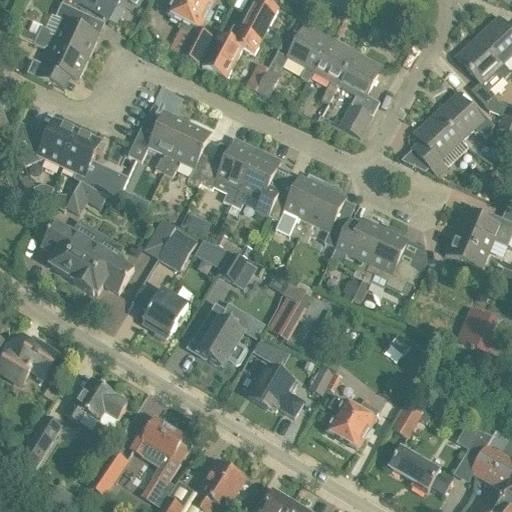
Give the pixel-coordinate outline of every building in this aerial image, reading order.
[(112,0),(91,0),(86,10),(109,23),(119,4),(112,0)] [(172,0),(176,2),(167,18),(183,26),(180,32),(190,37),(179,57),(199,67),(213,40),(199,33),(215,4),(208,0),(172,0)] [(219,37),(200,71),(219,82),(225,71),(230,74),(243,51),(254,58),(278,14),(257,2),(233,45),(219,37)] [(42,29),(38,38),(89,62),(99,39),(85,32),(91,20),(62,6),(56,20),(64,23),(57,37),(42,29)] [(499,21),(478,41),(504,68),(511,60),(511,33),(511,34),(499,21)] [(306,28),(288,61),(306,71),(301,82),(309,86),(314,76),(314,75),(332,42),(306,28)] [(34,63),(28,76),(67,95),(73,82),(78,85),(89,62),(38,38),(34,47),(49,54),(43,68),(34,63)] [(478,41),(456,61),(482,88),(497,74),(505,82),(511,76),(504,68),(478,41)] [(332,42),(314,75),(314,76),(332,85),(321,104),(329,108),(339,89),(357,56),(332,42)] [(357,56),(339,89),(357,99),(346,120),(367,131),(380,106),(367,99),(383,70),(357,56)] [(280,81),(269,75),(267,74),(256,95),(268,101),(280,81)] [(457,98),(436,117),(462,145),(477,131),(484,140),(491,134),(457,98)] [(142,131),(129,159),(142,166),(149,151),(162,158),(155,173),(164,177),(188,126),(165,116),(155,137),(142,131)] [(421,144),(412,152),(437,180),(446,171),(440,164),(462,145),(436,117),(414,136),(421,144)] [(346,120),(340,130),(361,141),(367,131),(346,120)] [(511,123),(504,120),(499,131),(511,136),(511,123)] [(21,127),(13,143),(25,170),(45,162),(62,169),(78,135),(75,134),(77,131),(65,125),(63,128),(56,125),(51,136),(38,130),(36,135),(21,127)] [(188,126),(164,177),(173,181),(180,166),(194,173),(187,186),(199,191),(212,163),(201,157),(211,137),(188,126)] [(78,135),(62,169),(76,176),(74,181),(119,204),(129,182),(93,166),(97,157),(95,156),(100,145),(92,141),(94,139),(82,133),(80,136),(78,135)] [(511,139),(507,137),(502,148),(511,152),(511,139)] [(199,191),(198,193),(208,198),(211,192),(213,194),(214,191),(227,197),(223,206),(232,210),(256,159),(233,148),(223,168),(212,163),(199,191)] [(269,189),(279,169),(272,166),(273,162),(258,155),(256,159),(232,210),(240,214),(248,198),(261,204),(257,215),(269,220),(273,210),(281,195),(269,189)] [(491,174),(489,178),(491,182),(495,184),(499,183),(501,179),(500,174),(495,172),(491,174)] [(29,201),(37,198),(34,191),(28,178),(21,181),(29,201)] [(281,195),(269,220),(294,232),(291,238),(299,242),(325,187),(309,179),(308,183),(301,180),(291,200),(281,195)] [(65,211),(79,220),(88,206),(95,193),(81,186),(71,201),(65,211)] [(325,187),(299,242),(308,246),(316,230),(329,236),(324,246),(336,252),(348,227),(337,222),(346,202),(339,198),(341,194),(325,187)] [(0,237),(5,240),(22,203),(0,192),(0,237)] [(471,209),(469,214),(464,212),(457,229),(494,244),(507,250),(511,238),(511,215),(505,213),(501,222),(471,209)] [(184,229),(195,234),(197,229),(195,221),(189,218),(184,229)] [(348,227),(336,252),(331,263),(343,268),(347,258),(361,265),(353,280),(362,284),(386,233),(363,223),(361,227),(350,222),(348,227)] [(166,250),(176,232),(164,224),(158,234),(147,228),(142,235),(166,250)] [(56,225),(41,250),(57,260),(51,269),(73,283),(95,249),(56,225)] [(481,274),(494,244),(457,229),(445,259),(481,274)] [(362,284),(370,288),(377,273),(391,279),(386,289),(398,295),(403,285),(415,291),(422,276),(399,265),(409,244),(399,240),(401,236),(390,231),(389,235),(386,233),(362,284)] [(179,276),(198,244),(176,232),(166,250),(158,263),(179,276)] [(219,236),(214,247),(232,255),(235,249),(225,245),(227,240),(219,236)] [(203,245),(195,258),(203,262),(211,248),(203,245)] [(95,249),(73,283),(72,285),(93,298),(94,296),(97,298),(103,288),(119,297),(134,273),(95,249)] [(232,258),(220,279),(234,287),(240,278),(249,283),(256,272),(232,258)] [(511,275),(504,272),(494,294),(511,301),(511,275)] [(359,289),(351,285),(346,296),(354,300),(359,289)] [(283,300),(287,303),(304,313),(311,301),(290,288),(283,300)] [(142,310),(149,315),(143,324),(144,325),(144,324),(157,332),(155,336),(167,343),(169,339),(169,340),(170,341),(188,310),(162,294),(159,298),(152,294),(151,295),(152,295),(143,310),(142,310)] [(215,308),(192,347),(200,352),(197,357),(222,372),(227,363),(236,368),(240,367),(246,356),(246,352),(237,347),(244,336),(221,322),(226,314),(215,308)] [(469,332),(462,347),(473,352),(494,362),(502,345),(489,339),(495,325),(474,315),(466,331),(469,332)] [(397,339),(386,353),(401,364),(411,351),(397,339)] [(9,356),(0,370),(0,374),(22,388),(31,374),(45,382),(59,360),(33,344),(21,363),(9,356)] [(317,379),(309,393),(322,400),(326,392),(334,397),(341,383),(321,372),(316,370),(313,376),(317,379)] [(267,371),(249,401),(275,417),(278,412),(295,422),(304,406),(290,398),(297,388),(267,371)] [(80,398),(67,420),(77,426),(83,416),(99,425),(105,415),(118,423),(129,407),(115,399),(115,398),(92,384),(82,400),(80,398)] [(338,416),(327,435),(358,453),(376,421),(379,415),(364,406),(359,413),(345,405),(344,406),(335,400),(329,411),(338,416)] [(409,405),(393,434),(407,442),(418,423),(426,427),(431,418),(409,405)] [(17,461),(16,463),(20,477),(23,476),(20,464),(35,473),(62,430),(46,421),(20,463),(17,461)] [(141,437),(131,452),(144,460),(150,449),(167,459),(154,480),(147,492),(156,497),(158,493),(162,496),(167,488),(188,453),(180,448),(184,440),(156,423),(146,440),(141,437)] [(479,435),(468,454),(479,460),(486,449),(491,439),(479,435)] [(13,454),(25,450),(20,436),(8,440),(13,454)] [(479,460),(473,470),(509,491),(511,485),(511,466),(499,459),(507,445),(495,438),(495,441),(491,439),(486,449),(479,460)] [(120,444),(96,481),(105,488),(117,471),(130,451),(120,444)] [(400,453),(389,471),(414,486),(411,490),(426,498),(431,490),(445,497),(453,483),(440,475),(439,474),(438,475),(400,453)] [(177,487),(161,511),(213,511),(215,509),(220,511),(227,511),(246,482),(243,481),(244,478),(233,471),(231,474),(216,464),(196,498),(177,487)] [(511,511),(511,486),(496,511),(511,511)] [(291,511),(293,509),(273,497),(263,511),(291,511)]
